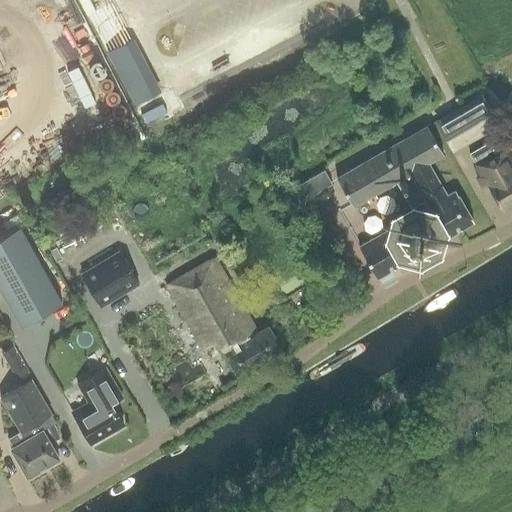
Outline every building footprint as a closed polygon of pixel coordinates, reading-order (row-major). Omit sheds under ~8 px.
[(486,95),(440,123),(454,147),(501,120),(486,95)] [(443,238),(474,220),(456,189),(448,193),(428,161),(443,152),(426,124),(336,177),(353,205),(396,179),(412,206),(427,197),(430,203),(359,244),(377,276),(408,258),(410,260),(444,239),(443,238)] [(475,164),(499,205),(511,197),(511,163),(503,148),(497,151),(493,144),(471,156),(476,164),(475,164)] [(325,169),(305,181),(313,195),(333,183),(325,169)] [(20,226),(0,237),(0,287),(21,326),(63,303),(20,226)] [(119,250),(82,273),(102,306),(140,284),(119,250)] [(239,374),(281,349),(268,325),(258,331),(215,257),(168,284),(204,347),(218,339),(239,374)] [(20,344),(9,349),(25,381),(36,375),(20,344)] [(74,412),(92,443),(125,423),(113,403),(123,397),(105,367),(77,384),(88,404),(74,412)] [(32,378),(0,398),(20,432),(9,438),(14,447),(12,448),(28,476),(60,458),(44,429),(42,430),(37,422),(52,413),(32,378)]
